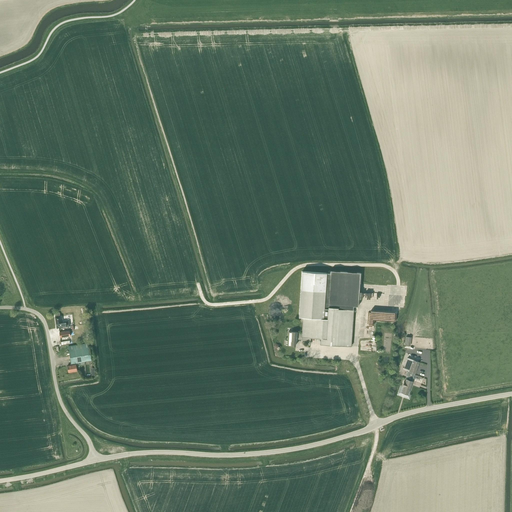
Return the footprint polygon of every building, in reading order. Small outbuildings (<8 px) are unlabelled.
[(303,333),(302,340),(311,341),(311,338),(322,339),(322,345),(350,346),(353,310),(324,308),(327,273),(302,271),(299,317),(304,318),(303,333)] [(360,273),(331,271),(328,304),(358,306),(360,273)] [(66,327),(70,326),(69,320),(63,322),(62,316),(60,316),(60,313),(54,313),(55,317),(57,328),(66,327)] [(302,340),(303,333),(297,333),(297,332),(288,332),(288,342),(289,342),(289,346),(295,346),(296,340),(297,340),(297,339),(302,340)] [(67,366),(68,372),(77,371),(75,363),(92,360),(89,348),(88,348),(88,343),(73,345),(74,351),(69,351),(71,364),(72,364),(72,365),(67,366)] [(404,382),(402,387),(403,387),(401,392),(407,395),(419,362),(414,360),(407,358),(403,369),(408,371),(407,374),(408,375),(406,379),(405,382),(404,382)]
